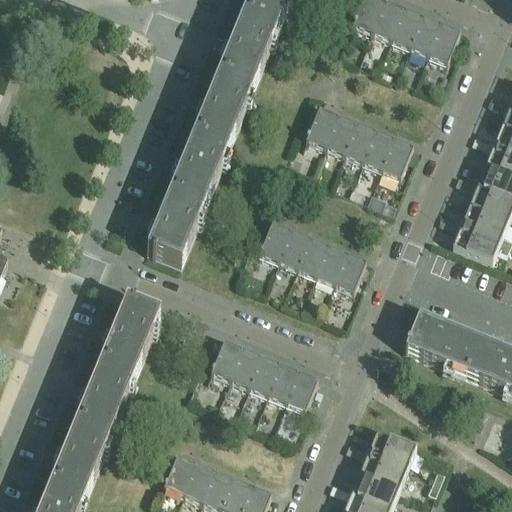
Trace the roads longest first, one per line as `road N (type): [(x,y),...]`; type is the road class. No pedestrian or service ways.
road 1 (residential): [(400,283),(501,32)]
road 2 (residential): [(81,268),(176,37)]
road 3 (residential): [(360,380),(135,288)]
road 4 (residential): [(0,469),(81,268)]
road 5 (residential): [(306,511),(360,380)]
road 6 (residential): [(511,330),(400,283)]
